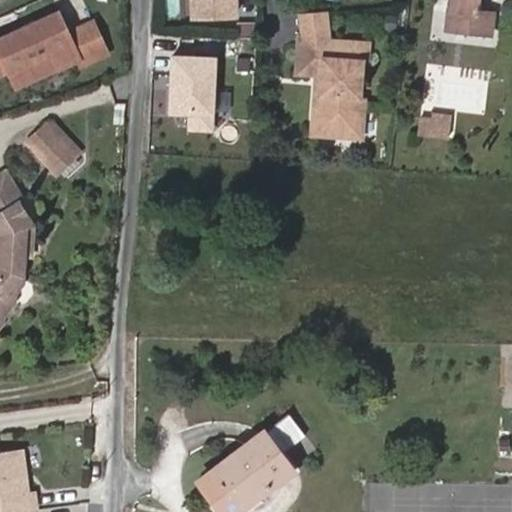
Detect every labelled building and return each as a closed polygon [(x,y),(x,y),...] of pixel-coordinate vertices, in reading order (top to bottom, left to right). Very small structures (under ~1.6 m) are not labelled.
[(452,0),(448,30),(493,35),(496,13),(486,12),(478,11),(479,0),(452,0)] [(486,12),(487,0),(479,0),(478,11),(486,12)] [(94,14),(62,27),(53,5),(0,27),(0,72),(3,71),(11,90),(109,49),(94,14)] [(332,39),(329,9),(304,12),(307,41),(332,39)] [(362,96),(365,61),(370,62),(372,43),(332,39),(307,41),(302,42),(300,65),(307,73),(319,74),(324,74),(323,87),(318,87),(316,114),(335,116),(344,136),(364,138),(367,97),(362,96)] [(211,111),(212,54),(169,54),(169,110),(189,110),(211,111)] [(211,127),(211,111),(189,110),(189,127),(211,127)] [(448,113),(420,110),(418,126),(447,129),(448,113)] [(22,137),(58,173),(84,147),(49,111),(22,137)] [(344,136),(335,116),(316,114),(314,134),(344,136)] [(0,325),(20,281),(19,250),(23,240),(20,177),(12,173),(0,173),(0,325)] [(290,463),(311,451),(286,410),(266,421),(290,463)] [(273,454),(278,450),(262,428),(256,432),(273,454)] [(193,479),(196,483),(218,511),(230,511),(268,484),(291,466),(278,450),(273,454),(256,432),(193,479)] [(0,454),(0,480),(27,477),(23,452),(0,454)] [(27,477),(0,480),(0,511),(24,511),(28,511),(37,510),(34,491),(29,492),(27,477)]
